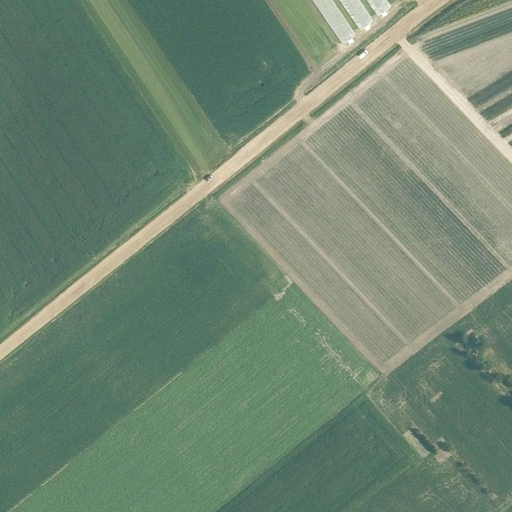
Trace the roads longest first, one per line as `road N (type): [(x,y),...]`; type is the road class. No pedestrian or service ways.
road 1 (track): [(0,352),(442,0)]
road 2 (track): [(511,156),(395,35)]
